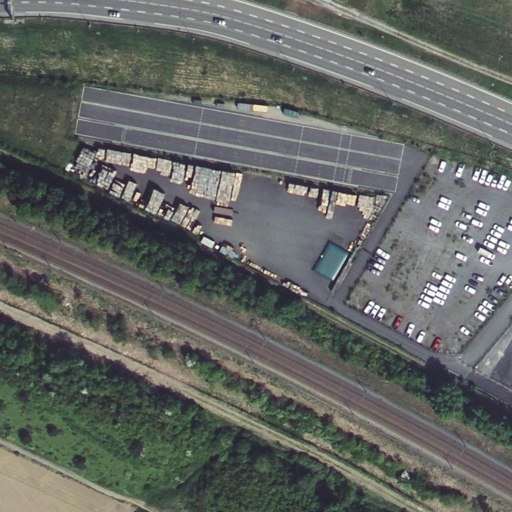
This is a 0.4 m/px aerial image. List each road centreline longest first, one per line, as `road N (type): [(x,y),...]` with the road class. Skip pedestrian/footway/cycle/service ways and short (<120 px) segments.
road 1 (track): [(421,511),(275,435),(0,310)]
road 2 (motorway): [(253,26),(511,138)]
road 3 (trunk): [(253,26),(511,122)]
road 4 (trunk): [(253,26),(387,62),(511,110)]
road 5 (unknown): [(469,263),(399,237),(424,189),(453,174),(511,193)]
road 6 (motorway): [(124,0),(253,26)]
